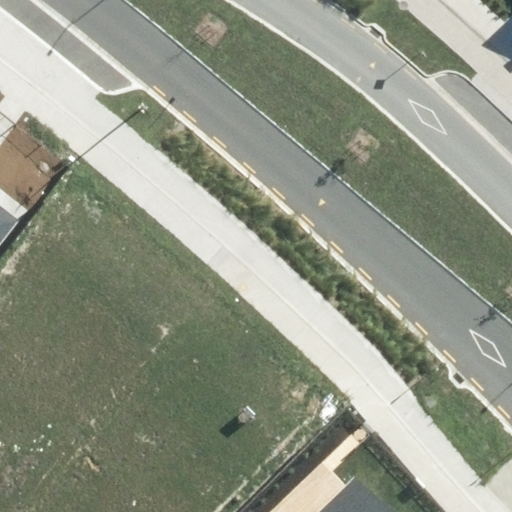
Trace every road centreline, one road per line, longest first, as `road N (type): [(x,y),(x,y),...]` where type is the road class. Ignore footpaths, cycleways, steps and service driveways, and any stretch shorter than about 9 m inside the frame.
road 1 (secondary): [(511,374),(217,105),(75,0)]
road 2 (secondary): [(270,0),(394,84),(511,204)]
